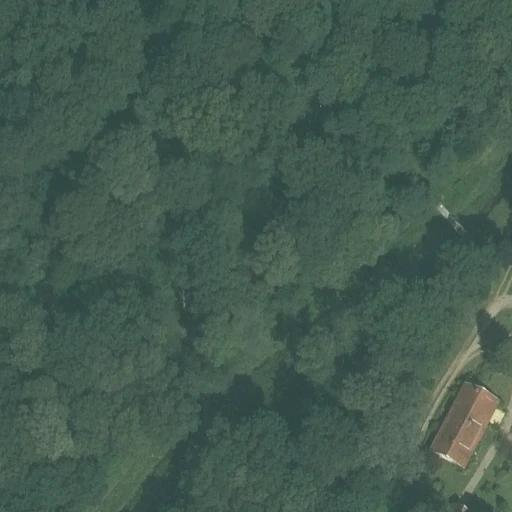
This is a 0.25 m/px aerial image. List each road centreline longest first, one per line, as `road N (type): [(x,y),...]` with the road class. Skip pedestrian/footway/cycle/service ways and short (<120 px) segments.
road 1 (track): [(398,511),(437,401),(503,308),(511,279)]
road 2 (track): [(377,0),(371,61),(384,129),(437,203)]
